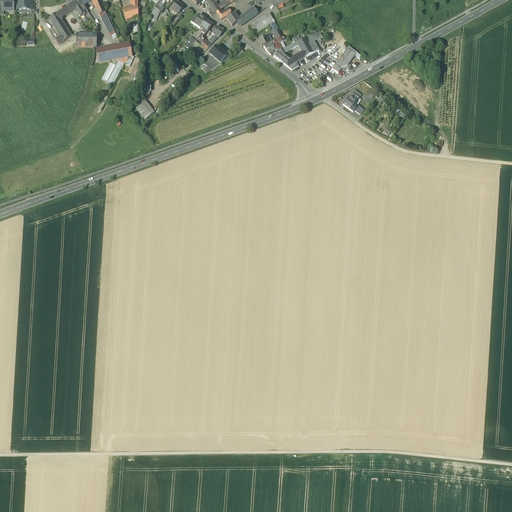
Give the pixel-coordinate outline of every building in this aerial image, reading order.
[(13,0),(8,0),(7,0),(2,0),(2,3),(2,7),(2,10),(3,10),(8,10),(9,9),(12,9),(12,5),(13,5),(13,0)] [(28,0),(19,0),(19,1),(20,1),(20,7),(19,7),(19,10),(29,10),(29,7),(29,1),(28,0)] [(79,0),(67,8),(70,12),(74,9),(80,19),(85,15),(83,12),(86,10),(84,7),(79,0)] [(79,0),(84,7),(92,1),(96,9),(101,7),(97,0),(79,0)] [(160,0),(159,1),(157,5),(163,10),(164,8),(162,7),(165,2),(162,0),(160,0)] [(233,0),(226,0),(217,7),(219,11),(234,1),(233,0)] [(180,6),(176,3),(170,9),(178,15),(180,12),(184,8),(180,5),(180,6)] [(217,7),(214,3),(209,6),(214,14),(216,13),(219,11),(217,7)] [(163,10),(157,5),(154,9),(157,11),(159,13),(160,14),(163,10)] [(101,7),(96,9),(100,16),(104,14),(104,13),(101,7)] [(133,8),(123,11),(126,22),(130,20),(138,18),(137,7),(133,8)] [(71,37),(60,21),(62,20),(61,18),(70,13),(70,12),(67,8),(49,19),(60,37),(55,40),(58,45),(71,38),(71,37)] [(254,9),(243,17),(243,19),(239,22),(237,23),(240,28),(258,15),(254,9)] [(222,15),(218,17),(221,21),(225,18),(231,14),(229,10),(222,15)] [(239,22),(233,14),(226,19),(232,27),(237,23),(239,22)] [(105,15),(101,18),(109,34),(114,31),(105,15)] [(269,15),(248,28),(254,36),(269,27),(274,23),(269,15)] [(193,24),(200,29),(201,28),(205,21),(199,16),(196,21),(193,24)] [(213,25),(205,21),(201,28),(204,29),(202,33),(203,34),(205,35),(213,25)] [(274,33),(278,31),(274,23),(269,27),(272,34),(274,33)] [(223,31),(216,27),(212,34),(215,36),(218,38),(223,31)] [(97,35),(76,35),(75,44),(75,48),(96,48),(97,35)] [(215,36),(209,42),(211,45),(218,38),(215,36)] [(196,41),(190,37),(187,43),(192,46),(193,45),(195,43),(196,41)] [(202,39),(199,37),(196,41),(195,43),(199,46),(204,41),(202,39)] [(265,37),(258,41),(261,48),(263,47),(269,44),(268,42),(267,40),(265,37)] [(311,37),(305,40),(313,54),(319,51),(314,42),(311,37)] [(313,54),(305,40),(296,44),(298,47),(301,53),(304,59),(313,54)] [(207,43),(204,41),(199,46),(205,52),(212,45),(211,45),(209,42),(209,41),(207,43)] [(272,43),(271,43),(274,50),(276,49),(278,53),(283,50),(280,43),(279,43),(276,44),(275,41),(272,43)] [(269,44),(263,47),(267,53),(268,53),(271,56),(271,55),(273,52),(273,51),(274,50),(271,43),(269,44)] [(99,50),(96,51),(96,54),(98,63),(112,61),(129,57),(132,57),(130,44),(99,50)] [(347,50),(330,72),(333,75),(335,73),(337,74),(341,70),(347,66),(355,56),(360,60),(362,57),(349,47),(347,50)] [(228,59),(215,48),(209,55),(204,65),(207,68),(211,72),(221,64),(220,64),(222,62),(223,63),(228,59)] [(278,53),(273,57),(282,63),(285,58),(282,56),(282,55),(288,52),(286,49),(283,50),(278,53)] [(301,53),(292,59),(295,64),(296,63),(304,59),(301,53)] [(129,57),(112,61),(113,66),(118,65),(123,64),(126,63),(129,57)] [(125,66),(129,68),(134,58),(132,57),(129,57),(126,63),(125,66)] [(292,59),(288,61),(285,58),(282,63),(288,68),(295,64),(292,59)] [(102,80),(113,86),(124,64),(123,64),(118,65),(113,66),(111,64),(102,80)] [(176,81),(179,86),(188,81),(184,76),(176,81)] [(361,96),(354,91),(352,94),(355,97),(359,99),(361,96)] [(352,101),(349,98),(343,106),(350,111),(353,107),(356,103),(352,101)] [(133,106),(143,120),(152,114),(142,100),(133,106)] [(358,106),(356,109),(354,111),(360,116),(364,111),(358,106)]
